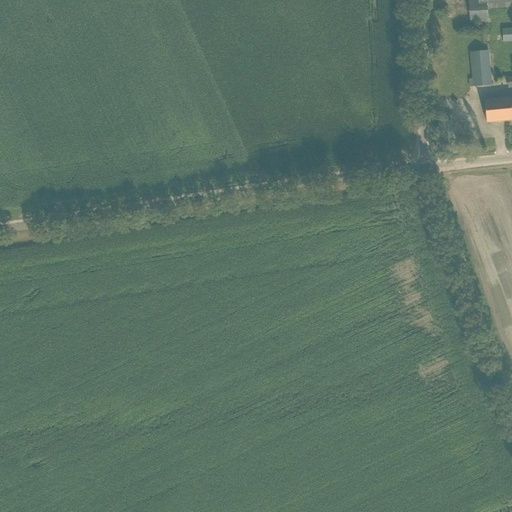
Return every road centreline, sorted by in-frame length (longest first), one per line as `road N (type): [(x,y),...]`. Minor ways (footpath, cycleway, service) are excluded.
road 1 (unclassified): [(0,227),(424,165)]
road 2 (unclassified): [(424,165),(419,0)]
